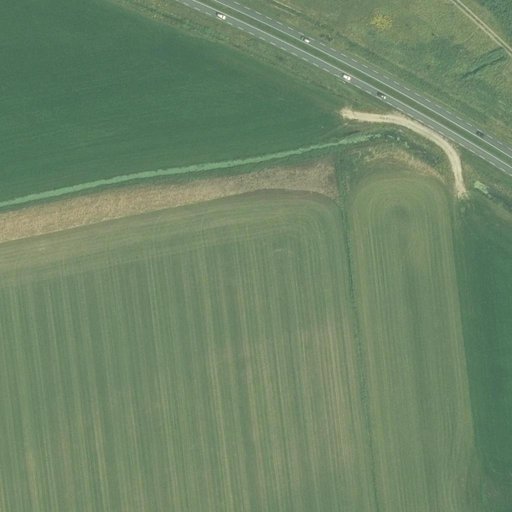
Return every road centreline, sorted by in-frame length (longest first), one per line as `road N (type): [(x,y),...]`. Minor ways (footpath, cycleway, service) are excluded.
road 1 (primary): [(184,0),(372,89),(511,171)]
road 2 (primary): [(511,153),(220,0)]
